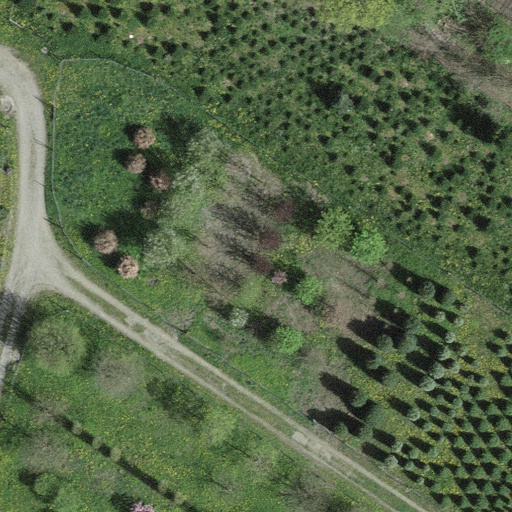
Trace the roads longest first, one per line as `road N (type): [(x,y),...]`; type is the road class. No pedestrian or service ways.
road 1 (track): [(28,252),(407,511)]
road 2 (track): [(0,352),(28,252),(34,120),(17,80),(0,65)]
